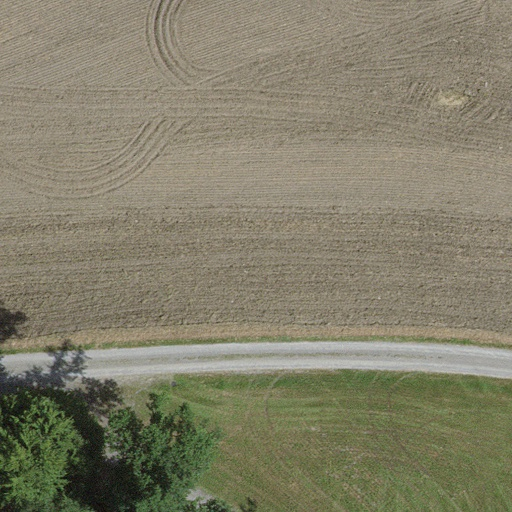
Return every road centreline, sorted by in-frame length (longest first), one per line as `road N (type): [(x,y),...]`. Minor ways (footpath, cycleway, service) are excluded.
road 1 (track): [(0,363),(218,347),(452,349),(511,359)]
road 2 (track): [(220,511),(1,363)]
